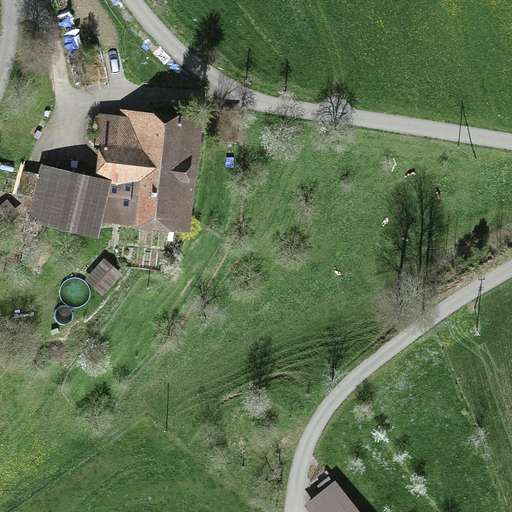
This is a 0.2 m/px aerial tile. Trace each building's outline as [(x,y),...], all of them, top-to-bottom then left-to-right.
[(107,182),(98,219),(116,221),(117,213),(131,214),(179,220),(184,176),(195,177),(200,122),(123,114),(122,119),(101,116),(98,140),(104,144),(100,181),(107,182)] [(107,182),(100,181),(84,177),(44,167),(32,216),(95,232),(98,219),(107,182)] [(38,175),(23,171),(18,193),(33,197),(38,175)] [(317,486),(325,495),(336,486),(328,477),(317,486)] [(356,511),(336,486),(310,507),(313,511),(356,511)]
